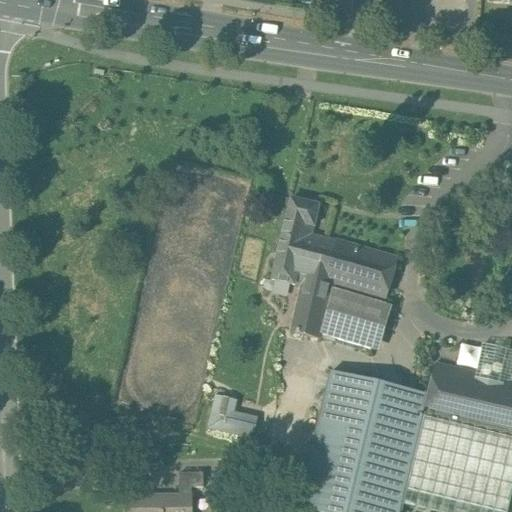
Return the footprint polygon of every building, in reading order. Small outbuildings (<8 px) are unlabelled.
[(274,279),(306,288),(294,331),(325,339),(325,338),(383,353),(385,345),(397,301),(391,299),(402,256),(389,252),(320,234),(328,205),(296,197),(274,279)] [(429,397),(331,372),(296,511),(297,511),(405,511),(406,510),(413,511),(508,511),(511,497),(511,375),(480,367),(440,357),(429,397)] [(218,395),(210,432),(256,443),(261,419),(238,414),(241,401),(218,395)] [(178,475),(178,488),(191,488),(203,488),(203,474),(178,475)] [(178,488),(179,497),(131,497),(131,511),(191,511),(191,488),(178,488)]
